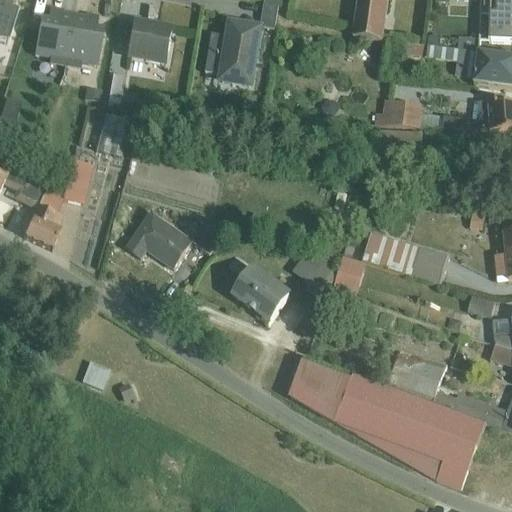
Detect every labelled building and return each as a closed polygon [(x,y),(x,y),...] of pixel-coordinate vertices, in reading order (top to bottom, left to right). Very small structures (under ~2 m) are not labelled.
[(0,0),(0,44),(8,46),(17,15),(10,13),(12,3),(0,0)] [(358,0),(353,40),(383,44),(389,0),(358,0)] [(511,0),(481,0),(481,17),(491,18),(490,45),(511,45),(511,0)] [(265,2),(261,29),(275,31),(279,4),(265,2)] [(36,46),(34,59),(50,62),(49,67),(65,70),(74,19),(62,17),(63,12),(50,10),(48,24),(40,23),(36,46)] [(74,19),(65,70),(80,72),(81,67),(97,70),(103,34),(96,33),(98,18),(85,16),(85,20),(74,19)] [(133,24),(127,61),(167,68),(173,31),(133,24)] [(212,37),(206,76),(219,77),(218,87),(250,92),(260,34),(241,31),(240,37),(231,35),(230,41),(212,37)] [(459,54),(480,56),(481,44),(460,41),(459,54)] [(34,59),(36,46),(26,44),(23,62),(33,65),(34,59)] [(511,60),(480,56),(459,54),(406,47),(404,59),(427,62),(427,60),(459,64),(457,79),(475,81),(474,88),(511,92),(511,60)] [(326,103),(322,111),(326,119),(335,119),(340,112),(336,104),(326,103)] [(376,116),(375,127),(489,134),(511,132),(511,107),(489,108),(489,106),(475,104),(473,123),(422,117),(423,108),(385,103),(383,117),(376,116)] [(106,117),(96,153),(121,160),(131,124),(106,117)] [(380,133),(378,158),(421,161),(422,136),(380,133)] [(447,161),(446,185),(461,185),(462,162),(447,161)] [(47,189),(37,211),(24,241),(52,254),(60,234),(56,232),(62,221),(56,218),(63,203),(84,208),(93,169),(72,164),(64,197),(47,189)] [(0,168),(0,194),(3,187),(19,194),(16,201),(37,211),(47,189),(0,168)] [(151,215),(126,251),(141,262),(147,253),(174,272),(193,244),(151,215)] [(473,218),(470,231),(482,233),(485,220),(473,218)] [(210,229),(197,248),(211,257),(224,239),(223,238),(227,233),(216,226),(213,231),(210,229)] [(505,257),(495,259),(497,280),(508,279),(508,283),(511,282),(511,233),(503,235),(505,257)] [(372,236),(362,264),(442,287),(450,260),(372,236)] [(307,256),(294,276),(328,299),(336,273),(334,273),(340,264),(327,255),(320,264),(307,256)] [(344,259),(333,292),(357,299),(367,266),(344,259)] [(254,270),(234,299),(258,316),(256,319),(269,328),(291,297),(254,270)] [(475,300),(471,315),(494,322),(495,305),(475,300)] [(511,352),(511,321),(493,323),(494,340),(495,347),(511,352)] [(8,332),(3,340),(16,347),(21,340),(8,332)] [(511,352),(495,347),(491,363),(511,370),(511,352)] [(388,390),(486,426),(511,434),(511,403),(509,413),(440,389),(447,368),(394,352),(390,365),(397,366),(388,390)] [(486,426),(388,390),(305,359),(292,400),(437,484),(462,493),(486,426)] [(90,364),(81,385),(102,393),(110,372),(90,364)] [(122,372),(111,377),(123,405),(134,400),(122,372)]
